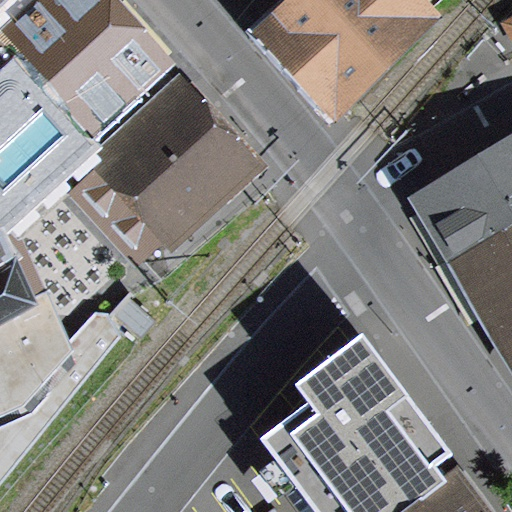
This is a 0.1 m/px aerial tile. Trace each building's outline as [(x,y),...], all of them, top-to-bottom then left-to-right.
[(0,229),(173,73),(106,0),(42,0),(0,38),(0,229)] [(0,0),(0,321),(21,311),(31,306),(0,237),(0,236),(0,7),(7,0),(0,0)] [(294,0),(251,41),(334,128),(367,96),(444,24),(439,18),(431,10),(441,0),(294,0)] [(511,18),(500,25),(511,48),(511,18)] [(264,171),(177,80),(12,238),(83,312),(90,306),(105,322),(112,316),(130,299),(264,171)] [(448,271),(511,230),(511,139),(406,205),(448,271)] [(511,230),(448,271),(511,374),(511,230)] [(130,299),(112,316),(137,342),(155,325),(130,299)] [(74,419),(21,311),(0,321),(0,360),(43,455),(74,419)] [(310,511),(407,511),(451,480),(465,470),(361,330),(283,387),(296,405),(236,449),(279,508),(298,494),(310,511)] [(475,511),(451,480),(407,511),(475,511)]
